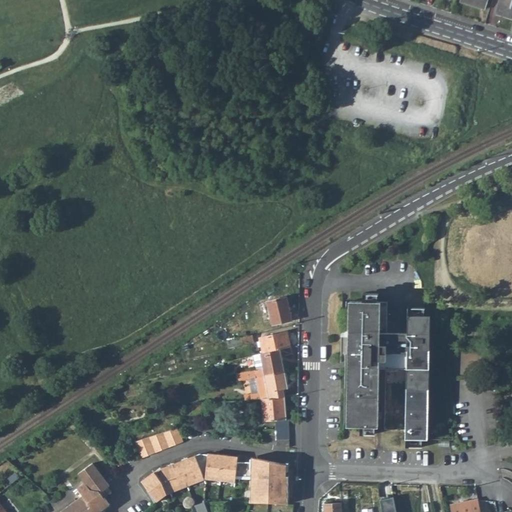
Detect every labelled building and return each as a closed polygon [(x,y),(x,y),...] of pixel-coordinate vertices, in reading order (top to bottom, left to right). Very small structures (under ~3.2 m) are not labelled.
[(487,0),(461,0),(461,2),(485,9),(487,0)] [(511,0),(500,0),(496,13),(511,17),(511,0)] [(364,300),(378,300),(379,292),(364,292),(364,300)] [(273,325),(292,320),(288,297),(268,302),(273,325)] [(408,332),(380,331),(381,300),(378,300),(364,300),(351,300),(349,424),(361,424),(375,424),(379,424),(380,359),(407,360),(406,449),(423,449),(423,442),(429,442),(431,316),(425,315),(424,307),(408,307),(408,332)] [(288,332),(260,337),(263,352),(291,347),(288,332)] [(252,335),(226,341),(228,347),(254,342),(252,335)] [(292,355),(291,347),(263,352),(261,353),(264,369),(259,370),(226,376),(227,383),(243,380),(253,378),(284,373),(282,358),(292,355)] [(256,354),(259,370),(264,369),(261,353),(256,354)] [(284,373),(253,378),(254,384),(249,386),(250,393),(244,394),(245,400),(263,398),(285,397),(285,393),(288,392),(284,373)] [(253,378),(243,380),(245,386),(249,386),(254,384),(253,378)] [(264,421),(276,420),(276,426),(289,426),(289,419),(286,419),(285,397),(263,398),(264,421)] [(277,444),(290,447),(289,426),(276,426),(277,429),(277,444)] [(178,428),(135,441),(142,459),(184,443),(178,428)] [(264,442),(277,444),(277,429),(264,430),(264,442)] [(251,502),(288,504),(288,486),(283,486),(283,477),(286,477),(286,467),(277,466),(277,476),(251,476),(252,461),(237,461),(237,456),(209,455),(209,456),(200,455),(163,469),(172,493),(207,480),(236,481),(236,477),(251,477),(251,502)] [(277,466),(286,467),(286,465),(252,457),(252,461),(251,476),(277,476),(277,466)] [(83,494),(59,511),(99,511),(103,509),(110,504),(105,497),(101,492),(108,486),(110,485),(93,462),(79,473),(90,487),(89,488),(90,489),(86,493),(83,494)] [(163,469),(157,472),(164,482),(168,494),(172,493),(163,469)] [(149,493),(156,503),(168,494),(164,482),(157,472),(144,481),(152,491),(149,493)] [(32,489),(36,484),(25,474),(20,478),(32,489)] [(108,486),(101,492),(105,497),(112,492),(108,486)] [(394,495),(386,497),(388,507),(382,509),(382,511),(397,511),(395,499),(394,495)] [(481,511),(479,497),(452,503),(453,511),(481,511)] [(342,511),(342,501),(325,502),(325,511),(342,511)] [(194,511),(207,511),(205,505),(204,502),(193,506),(194,511)]
